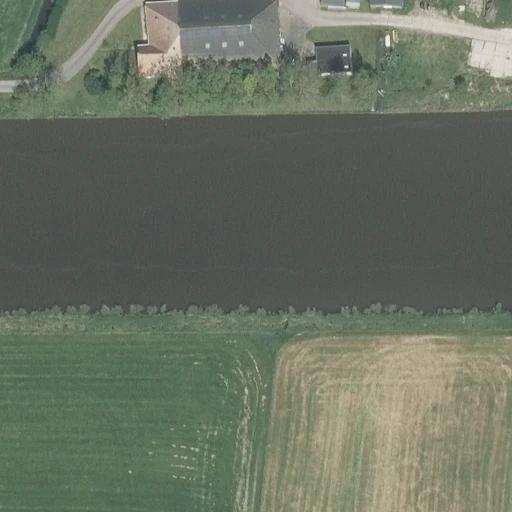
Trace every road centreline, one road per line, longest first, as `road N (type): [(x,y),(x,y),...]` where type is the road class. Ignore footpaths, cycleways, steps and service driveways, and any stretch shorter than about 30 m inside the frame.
road 1 (track): [(303,0),(313,21),(414,22),(511,40)]
road 2 (unclassified): [(133,0),(64,74),(0,86)]
